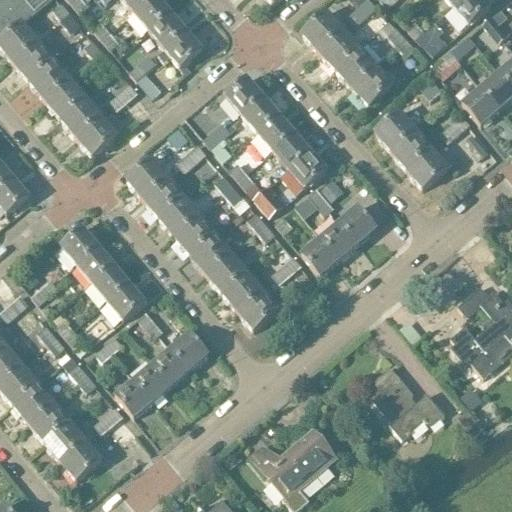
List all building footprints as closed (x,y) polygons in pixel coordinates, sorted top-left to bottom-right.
[(52,2),(50,0),(0,0),(0,46),(21,28),(52,2)] [(62,0),(70,10),(79,2),(77,0),(62,0)] [(130,19),(152,0),(115,0),(114,1),(130,19)] [(145,37),(168,18),(153,0),(152,0),(130,19),(145,37)] [(262,0),(272,10),(282,0),(262,0)] [(363,22),(373,12),(361,0),(342,0),(355,13),(363,22)] [(384,14),(393,5),(388,0),(383,0),(377,6),(384,14)] [(438,0),(449,13),(464,0),(438,0)] [(465,31),(488,12),(477,0),(464,0),(449,13),(465,31)] [(79,2),(70,10),(78,19),(87,12),(79,2)] [(61,28),(70,20),(61,9),(51,17),(61,28)] [(353,31),(363,22),(355,13),(345,23),(353,31)] [(498,15),(488,23),(496,32),(505,24),(498,15)] [(426,17),(414,28),(423,37),(433,28),(435,27),(426,17)] [(161,56),(184,36),(168,18),(145,37),(161,56)] [(317,59),(340,36),(323,18),(299,40),(317,59)] [(70,39),(79,32),(70,20),(61,28),(70,39)] [(487,40),(496,33),(496,32),(488,23),(479,30),(487,40)] [(0,54),(12,68),(37,47),(21,28),(0,46),(0,54)] [(415,45),(423,37),(414,28),(406,35),(415,45)] [(101,46),(110,39),(102,29),(93,36),(101,46)] [(496,49),(504,42),(496,33),(487,40),(496,49)] [(396,53),(405,44),(395,34),(386,42),(396,53)] [(183,69),(199,55),(184,36),(161,56),(162,57),(158,61),(163,68),(168,64),(176,74),(183,69)] [(333,77),(357,54),(340,36),(317,59),(333,77)] [(424,55),(432,47),(423,37),(415,45),(424,55)] [(108,56),(118,49),(110,39),(101,46),(108,56)] [(405,63),(414,55),(405,44),(396,53),(405,63)] [(28,87),(53,66),(37,47),(12,68),(28,87)] [(92,66),(101,58),(92,47),(83,55),(92,66)] [(456,65),(466,57),(459,48),(449,56),(456,65)] [(350,95),(374,72),(357,54),(333,77),(350,95)] [(446,73),(456,65),(449,56),(439,64),(446,73)] [(101,77),(111,69),(101,58),(92,66),(101,77)] [(144,80),(155,70),(148,61),(137,71),(144,80)] [(511,96),(511,64),(496,78),(511,96)] [(44,106),(69,85),(53,66),(28,87),(44,106)] [(183,69),(176,74),(181,80),(187,75),(183,69)] [(160,97),(144,80),(137,71),(128,78),(151,104),(160,97)] [(367,113),(391,90),(374,72),(350,95),(367,113)] [(497,116),(511,103),(511,96),(496,78),(478,94),(497,116)] [(237,121),(260,102),(244,84),(238,89),(236,86),(219,100),(237,121)] [(59,125),(85,104),(69,85),(44,106),(59,125)] [(429,107),(440,98),(431,89),(421,97),(429,107)] [(126,109),(137,100),(129,90),(118,99),(126,109)] [(479,131),(497,116),(478,94),(460,109),(479,131)] [(115,118),(126,109),(118,99),(107,108),(115,118)] [(253,140),(276,120),(260,102),(237,121),(253,140)] [(75,144),(101,123),(85,104),(59,125),(75,144)] [(388,157),(413,136),(397,117),(372,138),(388,157)] [(269,158),(291,139),(276,120),(253,140),(269,158)] [(457,140),(468,131),(460,122),(449,131),(457,140)] [(91,163),(116,141),(101,123),(75,144),(91,163)] [(222,129),(217,133),(211,139),(217,146),(218,148),(229,139),(228,136),(222,129)] [(446,149),(457,140),(449,131),(439,140),(446,149)] [(404,176),(430,155),(413,136),(388,157),(404,176)] [(211,139),(202,146),(208,153),(210,156),(218,148),(217,146),(211,139)] [(284,176),(307,157),(291,139),(269,158),(284,176)] [(481,165),(487,160),(471,140),(465,146),(481,165)] [(194,170),(205,161),(196,152),(186,161),(194,170)] [(421,195),(446,174),(430,155),(404,176),(421,195)] [(284,176),(276,183),(292,202),(322,175),(307,157),(284,176)] [(184,179),(194,170),(186,161),(176,170),(184,179)] [(140,206),(165,184),(149,165),(124,186),(140,206)] [(0,191),(11,182),(0,169),(0,191)] [(454,182),(460,176),(454,169),(448,175),(454,182)] [(237,188),(246,180),(237,170),(228,178),(237,188)] [(245,197),(254,189),(246,180),(237,188),(245,197)] [(0,213),(5,219),(26,201),(11,182),(0,191),(0,213)] [(222,201),(231,193),(223,182),(213,191),(222,201)] [(156,225),(181,203),(165,184),(140,206),(156,225)] [(332,186),(320,196),(330,207),(342,198),(332,186)] [(254,189),(245,197),(250,203),(251,204),(260,197),(254,189)] [(260,197),(251,204),(262,216),(268,223),(278,214),(281,212),(272,201),(275,198),(268,190),(260,197)] [(239,220),(248,212),(231,193),(222,201),(239,220)] [(313,210),(322,202),(314,193),(306,201),(313,210)] [(324,222),(333,215),(322,202),(313,210),(324,222)] [(172,244),(197,222),(181,203),(156,225),(172,244)] [(355,251),(374,235),(355,213),(336,229),(355,251)] [(255,238),(264,231),(255,220),(246,227),(255,238)] [(188,263),(213,241),(197,222),(172,244),(188,263)] [(282,240),(291,233),(282,222),(273,230),(282,240)] [(336,267),(355,251),(336,229),(318,245),(336,267)] [(264,249),(273,242),(264,231),(255,238),(264,249)] [(74,271),(96,252),(80,233),(58,252),(74,271)] [(204,282),(230,260),(213,241),(188,263),(204,282)] [(318,283),(336,267),(318,245),(299,260),(318,283)] [(90,290),(112,271),(96,252),(74,271),(90,290)] [(220,301),(246,279),(230,260),(204,282),(220,301)] [(289,283),(300,274),(292,264),(282,273),(289,283)] [(106,309),(128,290),(112,271),(90,290),(106,309)] [(279,291),(289,283),(282,273),(271,282),(279,291)] [(20,283),(29,295),(38,287),(28,276),(20,283)] [(236,319),(262,298),(246,279),(220,301),(236,319)] [(0,295),(6,303),(14,297),(5,286),(0,290),(0,295)] [(45,303),(54,295),(48,287),(38,295),(45,303)] [(122,328),(144,309),(128,290),(106,309),(122,328)] [(493,299),(488,304),(479,293),(456,313),(465,324),(478,314),(491,330),(473,346),(463,334),(449,346),(453,351),(448,355),(463,372),(468,369),(482,385),(511,359),(511,314),(505,306),(501,309),(493,299)] [(36,311),(45,303),(38,295),(29,302),(36,311)] [(252,338),(277,316),(262,298),(236,319),(252,338)] [(14,319),(25,310),(18,301),(7,310),(14,319)] [(48,309),(42,314),(47,320),(53,315),(48,309)] [(0,324),(4,329),(14,319),(7,310),(0,315),(0,324)] [(141,332),(150,325),(144,318),(136,326),(141,332)] [(161,339),(156,332),(150,325),(141,332),(147,339),(148,338),(153,345),(161,339)] [(64,344),(73,337),(64,327),(56,334),(64,344)] [(46,350),(54,344),(44,333),(37,339),(46,350)] [(73,354),(81,347),(73,337),(64,344),(73,354)] [(188,378),(206,362),(187,340),(169,355),(188,378)] [(55,361),(63,355),(54,344),(46,350),(55,361)] [(112,360),(122,352),(115,344),(105,352),(112,360)] [(0,388),(20,371),(4,352),(0,355),(0,388)] [(102,369),(112,360),(105,352),(95,361),(102,369)] [(29,355),(22,361),(26,366),(33,360),(29,355)] [(169,394),(188,378),(169,355),(150,371),(169,394)] [(0,398),(11,411),(36,390),(20,371),(0,388),(0,398)] [(77,389),(85,382),(76,371),(68,378),(77,389)] [(151,409),(169,394),(150,371),(132,387),(151,409)] [(406,405),(411,401),(388,374),(362,396),(390,430),(387,432),(399,447),(421,428),(423,430),(425,429),(429,433),(443,422),(425,401),(412,412),(406,405)] [(86,400),(94,392),(85,382),(77,389),(86,400)] [(132,425),(151,409),(132,387),(113,402),(132,425)] [(27,430),(52,409),(36,390),(11,411),(27,430)] [(469,415),(479,406),(469,393),(458,402),(469,415)] [(43,449),(68,428),(52,409),(27,430),(43,449)] [(110,433),(121,424),(114,415),(103,425),(110,433)] [(472,444),(481,436),(466,417),(456,425),(472,444)] [(100,442),(110,433),(103,425),(92,434),(100,442)] [(59,468),(84,447),(68,428),(43,449),(59,468)] [(261,452),(249,462),(284,503),(281,505),(286,511),(302,511),(308,508),(297,495),(333,464),(311,439),(275,470),(261,452)] [(75,487),(100,466),(84,447),(59,468),(75,487)]
